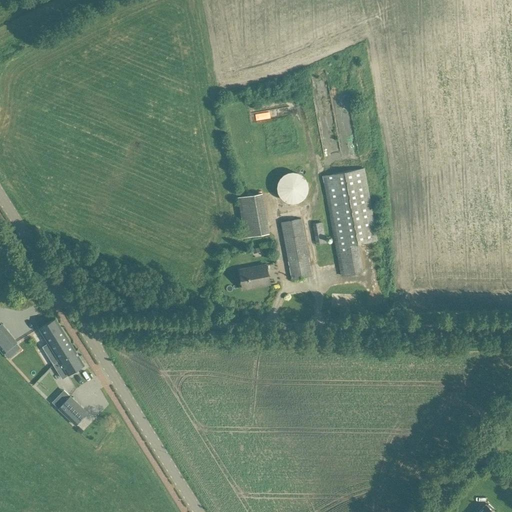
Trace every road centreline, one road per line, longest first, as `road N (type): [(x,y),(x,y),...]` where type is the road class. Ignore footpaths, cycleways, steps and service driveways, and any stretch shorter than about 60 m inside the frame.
road 1 (unclassified): [(83,328),(339,326)]
road 2 (tertiary): [(198,511),(83,328)]
road 3 (track): [(339,326),(511,329)]
road 4 (tertiary): [(83,328),(0,195)]
